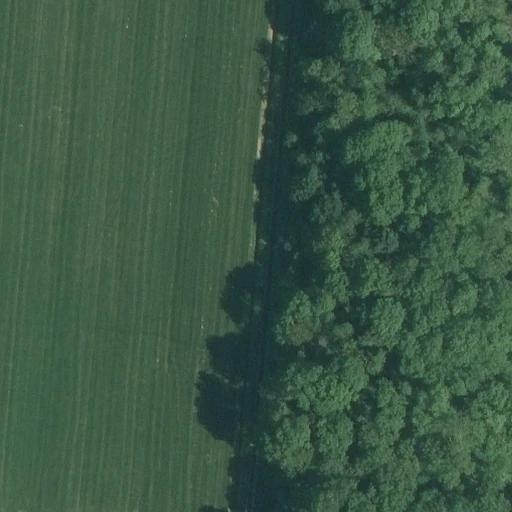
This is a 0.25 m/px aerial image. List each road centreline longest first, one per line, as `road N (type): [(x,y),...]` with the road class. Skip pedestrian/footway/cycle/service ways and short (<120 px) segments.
road 1 (track): [(250,511),(296,0)]
road 2 (track): [(491,511),(252,484)]
